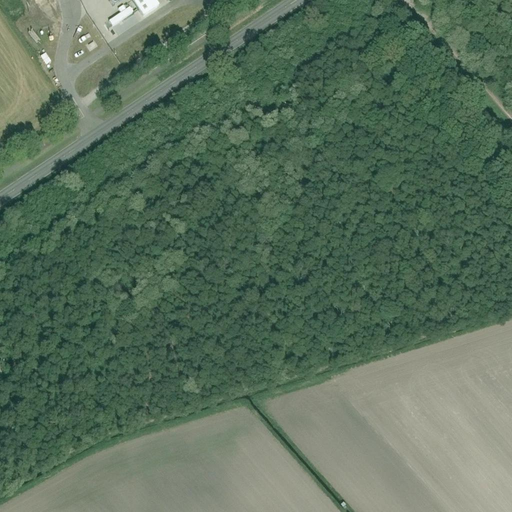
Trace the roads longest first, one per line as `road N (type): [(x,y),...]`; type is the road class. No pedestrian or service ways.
road 1 (tertiary): [(0,199),(296,0)]
road 2 (track): [(417,0),(511,100)]
